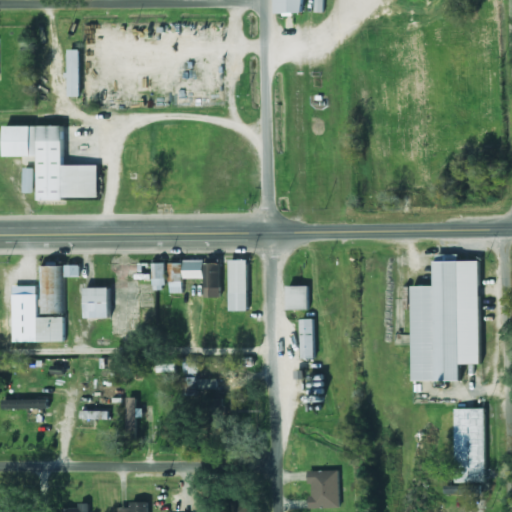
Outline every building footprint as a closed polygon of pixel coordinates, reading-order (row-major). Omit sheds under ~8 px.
[(274,0),(275,14),(312,14),(311,0),(274,0)] [(324,0),(313,0),(313,13),(324,13),(324,0)] [(69,98),(82,98),(82,51),(69,51),(69,98)] [(67,165),(101,165),(101,196),(67,197),(67,200),(41,200),(40,156),(5,156),(5,127),(66,126),(67,165)] [(231,261),(248,261),(248,292),(231,292),(231,261)] [(170,294),(184,294),(184,279),(207,279),(207,292),(221,292),(221,264),(206,263),(206,262),(171,262),(170,294)] [(436,288),(436,264),(483,263),(485,364),(464,364),(465,380),(417,381),(416,288),(436,288)] [(166,291),(166,264),(154,264),(154,291),(166,291)] [(65,343),(64,267),(38,267),(38,294),(13,295),(13,299),(0,300),(1,326),(13,326),(13,343),(65,343)] [(67,277),(77,277),(78,268),(68,267),(67,277)] [(113,288),(85,288),(85,319),(113,319),(113,288)] [(292,288),(308,288),(309,311),(293,311),(292,288)] [(302,319),(316,318),(317,359),(303,359),(302,319)] [(198,397),(198,379),(185,379),(185,397),(198,397)] [(215,380),(197,380),(196,390),(215,390),(215,380)] [(138,399),(128,399),(128,439),(138,439),(138,399)] [(50,401),(3,401),(3,410),(50,410),(50,401)] [(110,410),(82,410),(82,427),(110,427),(110,410)] [(455,410),(487,410),(488,484),(456,484),(455,410)] [(337,508),(336,471),(307,471),(307,497),(306,497),(306,509),(337,508)] [(0,496),(0,507),(19,507),(19,496),(0,496)] [(233,502),(232,511),(252,511),(253,502),(233,502)] [(132,511),(150,511),(150,503),(132,503),(132,511)]
